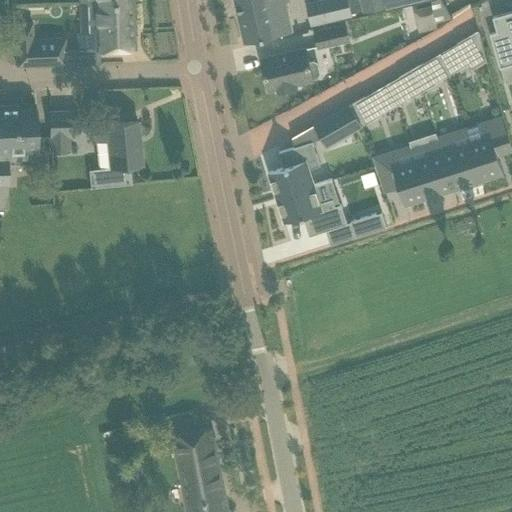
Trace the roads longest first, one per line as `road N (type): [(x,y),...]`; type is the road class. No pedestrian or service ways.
road 1 (tertiary): [(293,511),(196,68)]
road 2 (residential): [(196,68),(0,68)]
